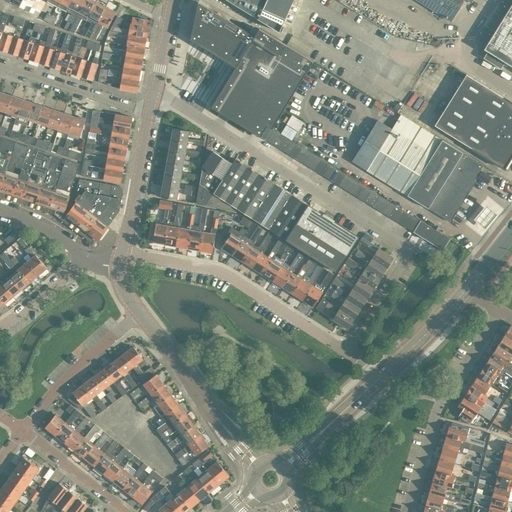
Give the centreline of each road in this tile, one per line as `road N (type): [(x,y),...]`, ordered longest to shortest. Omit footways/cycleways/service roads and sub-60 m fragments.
road 1 (residential): [(119,245),(224,271),(339,346),(408,250)]
road 2 (residential): [(408,250),(152,87)]
road 3 (tertiary): [(282,463),(460,288)]
road 4 (residential): [(406,511),(438,399),(499,309)]
road 5 (unclassified): [(256,462),(140,312)]
road 6 (residential): [(140,312),(97,345),(21,428)]
road 7 (residential): [(148,103),(92,94),(0,62)]
road 8 (unclassified): [(119,245),(148,103)]
road 9 (residential): [(21,428),(128,511)]
